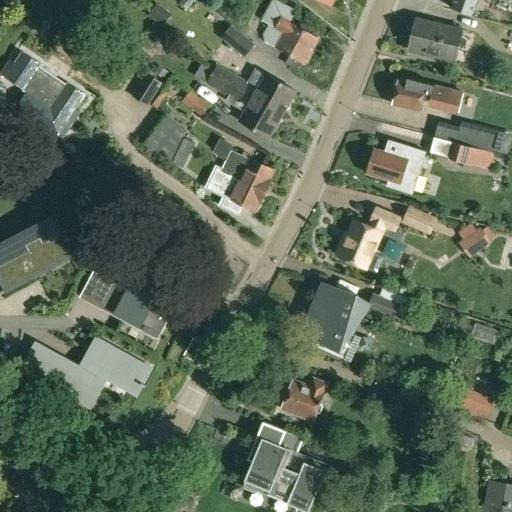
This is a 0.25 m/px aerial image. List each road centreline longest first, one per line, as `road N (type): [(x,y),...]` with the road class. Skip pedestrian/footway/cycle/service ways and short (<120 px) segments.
road 1 (residential): [(383,0),(306,195),(225,336)]
road 2 (unclassified): [(165,459),(70,428),(0,384)]
road 3 (unclassified): [(165,459),(225,336)]
